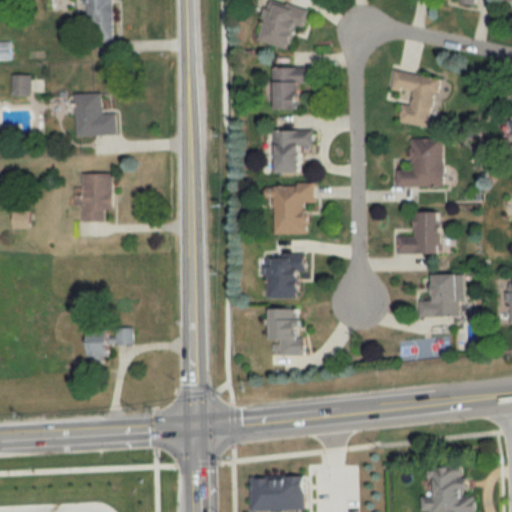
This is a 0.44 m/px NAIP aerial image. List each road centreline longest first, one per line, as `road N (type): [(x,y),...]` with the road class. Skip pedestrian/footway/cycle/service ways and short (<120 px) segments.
road 1 (tertiary): [(0,432),(201,424),(511,390)]
road 2 (tertiary): [(201,511),(189,0)]
road 3 (residential): [(368,38),(353,69),(356,299)]
road 4 (residential): [(511,53),(403,30),(368,38)]
